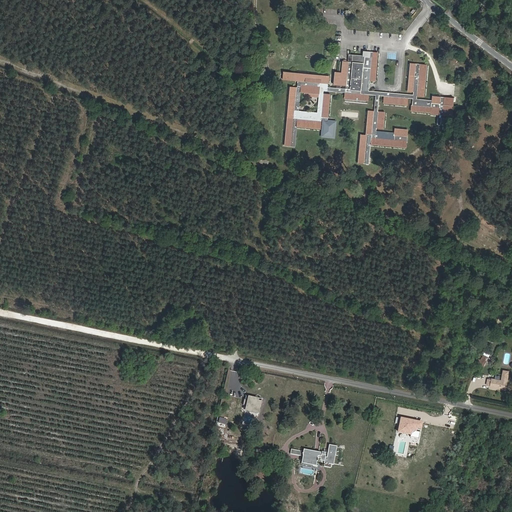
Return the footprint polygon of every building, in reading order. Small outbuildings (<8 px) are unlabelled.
[(331,79),(285,75),(284,83),(298,84),(297,90),(291,89),(286,148),(297,149),(298,129),(322,132),(323,119),(330,120),(332,96),(325,96),(326,92),(346,94),(345,101),(368,103),(369,96),(376,97),(375,113),(369,112),(367,135),(372,136),(371,145),(408,148),(410,129),(397,128),(396,134),(377,132),(377,128),(385,129),(387,114),(379,113),(381,97),(384,98),(384,105),(407,106),(408,100),(413,100),(412,114),(431,116),(431,117),(440,118),(440,117),(455,118),(456,100),(442,99),(442,98),(434,97),(433,102),(417,101),(417,97),(426,98),(429,67),(411,66),(409,93),(415,93),(414,97),(369,93),(371,81),(377,82),(379,59),(371,58),(368,58),(354,57),(353,61),(364,62),(364,65),(349,64),(344,63),(343,74),(337,74),(336,85),(338,86),(337,90),(330,89),(331,79)] [(353,61),(354,57),(350,57),(349,64),(364,65),(364,62),(353,61)] [(489,352),(484,351),(479,365),(484,367),(489,352)] [(508,372),(503,371),(501,381),(491,379),(491,380),(488,380),(487,385),(490,386),(493,386),(493,388),(505,390),(508,372)] [(261,413),(264,398),(250,394),(247,410),(261,413)] [(393,414),(385,443),(396,446),(404,417),(393,414)] [(426,454),(434,457),(440,437),(429,434),(424,454),(426,454)] [(288,451),(287,455),(301,458),(303,459),(302,463),(317,465),(319,460),(321,460),(320,463),(324,463),(324,465),(334,467),(338,449),(330,447),(327,460),(326,460),(326,458),(322,457),(321,459),(320,458),(320,457),(304,454),(302,453),(288,451)] [(301,458),(300,466),(312,468),(312,467),(317,468),(317,465),(302,463),(303,459),(301,458)] [(416,462),(397,459),(395,472),(414,476),(416,462)]
